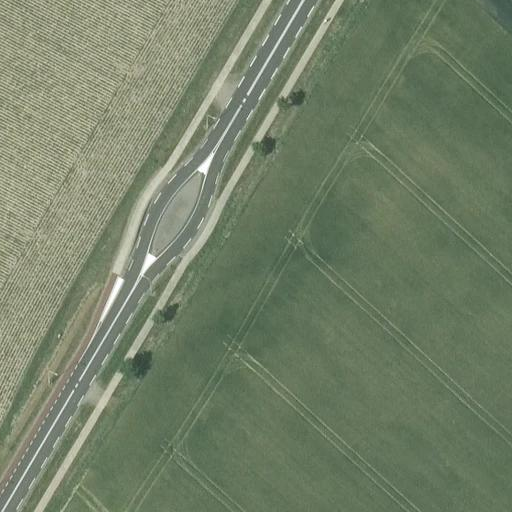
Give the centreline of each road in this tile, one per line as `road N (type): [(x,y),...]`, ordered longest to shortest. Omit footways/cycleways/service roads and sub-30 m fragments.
road 1 (primary): [(120,309),(1,511)]
road 2 (primary): [(120,309),(197,221),(232,120)]
road 3 (primary): [(232,120),(162,200),(120,309)]
road 4 (primary): [(232,120),(304,0)]
